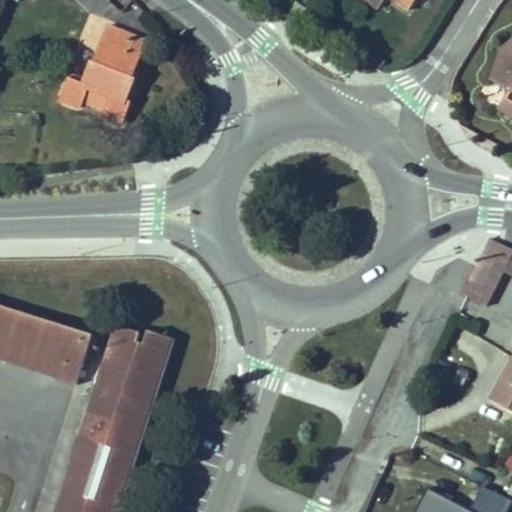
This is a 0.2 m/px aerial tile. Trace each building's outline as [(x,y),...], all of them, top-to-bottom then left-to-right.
[(363,0),(378,9),(383,0),(363,0)] [(390,0),(409,11),(415,0),(390,0)] [(296,3),(289,14),(334,42),(341,31),(296,3)] [(122,100),(145,41),(109,27),(88,82),(71,76),(61,102),(79,109),(81,103),(105,112),(102,118),(120,125),(129,103),(122,100)] [(349,40),(344,49),(381,72),(386,64),(349,40)] [(511,48),(493,80),(508,89),(509,96),(501,110),(511,117),(511,48)] [(504,270),(511,254),(511,249),(490,239),(462,295),(485,307),(504,270)] [(0,306),(0,360),(76,386),(92,336),(0,306)] [(119,506),(171,339),(116,322),(95,387),(91,385),(59,489),(63,490),(55,511),(126,511),(127,509),(119,506)] [(511,412),(511,364),(492,401),(511,412)] [(511,470),(511,452),(509,452),(503,467),(511,470)] [(414,511),(477,511),(427,487),(414,511)]
